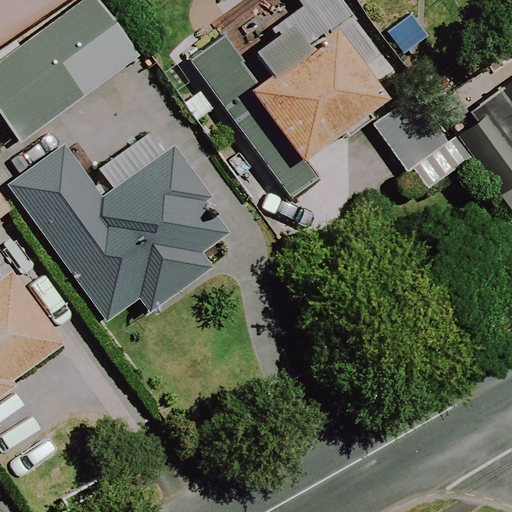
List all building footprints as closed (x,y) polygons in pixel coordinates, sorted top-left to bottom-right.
[(135,56),(92,0),(83,0),(0,63),(0,118),(38,168),(72,142),(53,118),(135,56)] [(399,92),(331,0),(294,0),(303,11),(242,56),(229,39),(190,67),(289,203),(320,180),(305,160),(399,92)] [(511,89),(508,92),(462,120),(497,176),(511,166),(511,89)] [(464,165),(417,94),(371,125),(418,196),(464,165)] [(210,203),(174,152),(81,218),(88,227),(53,251),(103,323),(137,299),(147,312),(226,257),(195,213),(210,203)] [(0,216),(8,211),(0,199),(0,216)] [(0,395),(69,348),(15,271),(0,281),(0,395)]
